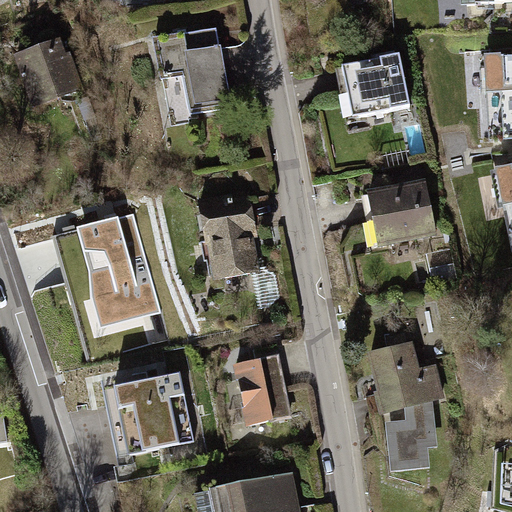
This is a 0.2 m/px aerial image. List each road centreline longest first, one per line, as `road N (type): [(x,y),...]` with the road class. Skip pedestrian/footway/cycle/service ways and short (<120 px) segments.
road 1 (residential): [(347,511),(258,0)]
road 2 (tertiary): [(0,281),(75,511)]
